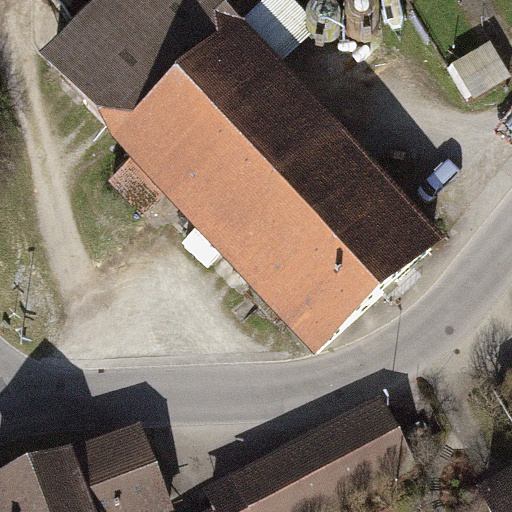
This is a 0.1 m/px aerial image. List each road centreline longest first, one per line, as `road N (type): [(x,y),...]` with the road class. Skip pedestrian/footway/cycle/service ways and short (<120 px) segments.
road 1 (tertiary): [(511,244),(454,311),(316,393),(187,405),(0,401)]
road 2 (track): [(87,404),(77,274),(16,54),(25,0)]
